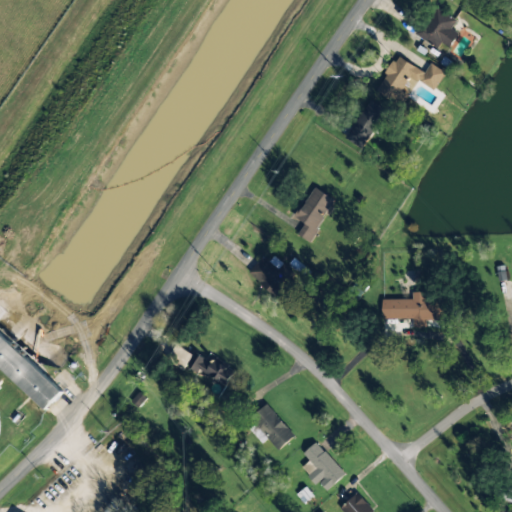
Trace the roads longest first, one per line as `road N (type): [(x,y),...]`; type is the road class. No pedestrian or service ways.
road 1 (tertiary): [(367,0),(77,414),(0,494)]
road 2 (residential): [(445,511),(299,353),(178,277)]
road 3 (residential): [(511,387),(468,408),(400,460)]
